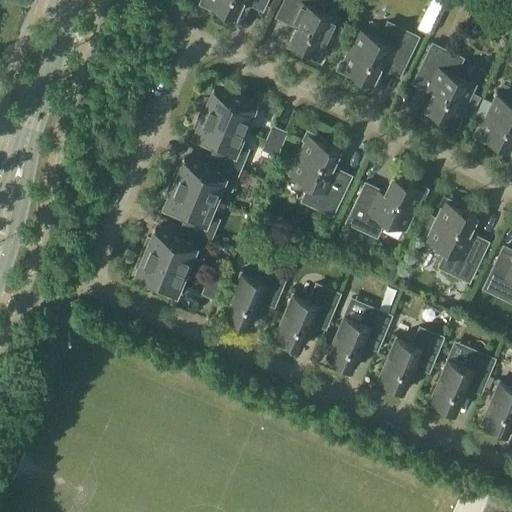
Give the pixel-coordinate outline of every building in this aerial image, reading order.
[(245,0),(262,8),(266,0),(200,0),(200,2),(218,11),(219,8),(234,15),(241,0),(245,0)] [(322,50),(338,17),(318,7),(320,0),(284,0),(277,15),(297,25),(288,42),(304,49),(302,52),(320,60),(325,51),(322,50)] [(399,74),(418,35),(388,21),(380,37),(360,27),(344,60),(341,59),(337,68),(355,77),(356,74),(371,81),(379,65),(399,74)] [(481,94),(472,90),(475,83),(455,73),(462,57),(433,42),(414,81),(433,91),(425,108),(441,115),(439,118),(457,126),(462,117),(459,116),(461,111),(471,115),(481,94)] [(245,129),(255,105),(213,87),(209,96),(207,95),(200,110),(245,129)] [(511,100),(497,93),(492,103),(482,98),(474,114),(484,119),(481,126),(478,125),(474,134),(492,143),(493,140),(508,148),(511,139),(511,100)] [(238,144),(245,129),(200,110),(194,125),(197,126),(193,135),(216,145),(211,156),(240,168),(248,148),(238,144)] [(277,153),(286,131),(273,125),(263,147),(277,153)] [(332,214),(351,174),(331,165),(339,148),(324,141),(326,138),(307,129),(303,138),(306,140),(290,173),(310,183),(302,199),(332,214)] [(240,168),(211,156),(207,167),(183,157),(180,166),(177,165),(171,180),(215,199),(221,184),(231,188),(240,168)] [(424,197),(428,187),(410,179),(408,181),(393,174),(385,191),(365,181),(346,221),(376,235),(384,219),(405,229),(421,195),(424,197)] [(209,214),(215,199),(171,180),(165,195),(167,196),(163,205),(186,215),(182,226),(210,238),(219,218),(209,214)] [(443,206),(437,216),(427,212),(422,223),(432,228),(426,239),(447,249),(439,265),(469,280),(488,240),(468,231),(476,214),(461,207),(462,204),(444,195),(440,204),(443,206)] [(202,258),(210,238),(182,226),(177,237),(154,227),(150,236),(148,235),(142,250),(186,269),(192,254),(202,258)] [(511,251),(502,247),(483,287),(511,300),(511,251)] [(186,269),(142,250),(135,265),(138,266),(134,275),(176,293),(186,269)] [(274,305),(288,271),(265,261),(258,278),(242,271),(224,313),(230,315),(236,322),(244,321),(250,324),(261,299),(274,305)] [(212,269),(208,279),(203,292),(216,297),(225,275),(212,269)] [(325,326),(340,292),(316,283),(309,299),(294,293),(276,334),(282,337),(287,344),(296,343),(302,345),(312,321),(325,326)] [(391,314),(368,304),(352,298),(345,314),(328,356),(334,358),(339,366),(348,364),(354,367),(364,343),(377,348),(391,314)] [(429,370),(443,336),(420,326),(413,342),(397,336),(379,378),(385,380),(391,388),(399,386),(405,389),(416,364),(429,370)] [(495,356),(472,346),(465,363),(447,355),(429,399),(437,402),(442,409),(451,408),(457,410),(467,386),(480,391),(484,381),(488,374),(495,356)] [(488,374),(484,381),(490,384),(493,376),(488,374)] [(511,384),(500,379),(483,421),(489,424),(494,431),(502,429),(509,432),(511,423),(511,384)]
